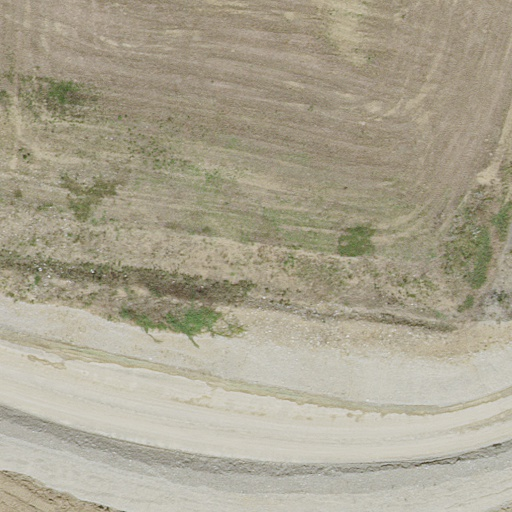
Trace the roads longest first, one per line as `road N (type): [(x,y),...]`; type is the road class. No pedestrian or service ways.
road 1 (track): [(0,376),(155,438),(398,489)]
road 2 (track): [(394,511),(511,205)]
